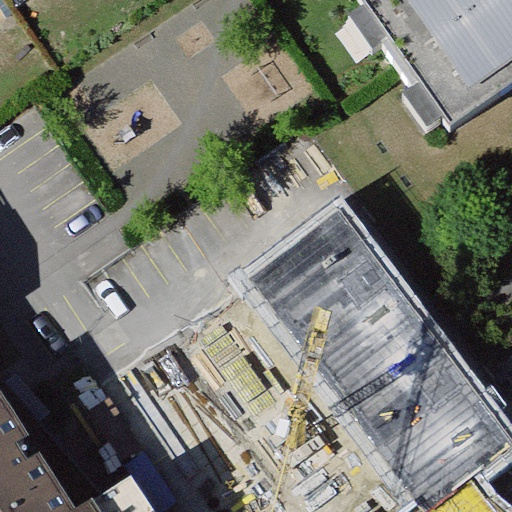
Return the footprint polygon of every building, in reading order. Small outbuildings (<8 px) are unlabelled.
[(462,140),(511,104),(511,0),(375,0),(368,5),(462,140)] [(461,511),(511,473),(511,441),(348,223),(257,294),(420,511),(461,511)] [(0,511),(67,511),(0,405),(0,511)] [(511,511),(511,473),(461,511),(511,511)] [(150,511),(140,496),(113,511),(150,511)]
